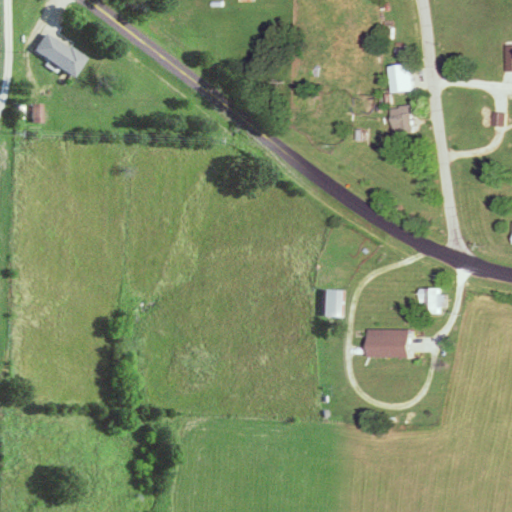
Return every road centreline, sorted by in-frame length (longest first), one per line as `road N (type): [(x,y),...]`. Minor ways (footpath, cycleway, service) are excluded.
road 1 (tertiary): [(91,0),(344,196),(424,246),(511,272)]
road 2 (residential): [(420,0),(460,261)]
